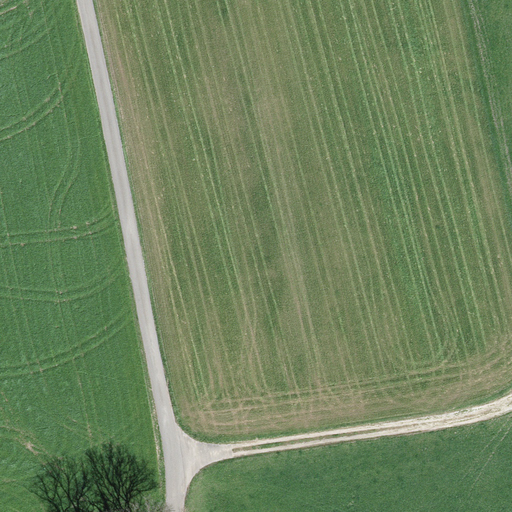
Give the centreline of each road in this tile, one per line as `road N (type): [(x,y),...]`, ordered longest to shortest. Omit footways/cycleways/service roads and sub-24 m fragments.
road 1 (unclassified): [(172,511),(166,422),(84,0)]
road 2 (track): [(511,402),(488,413),(172,459)]
